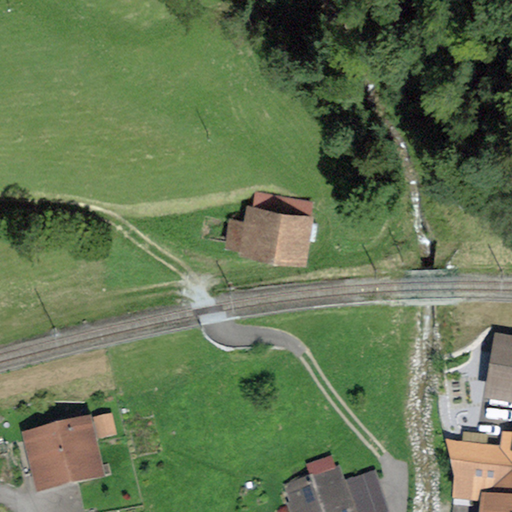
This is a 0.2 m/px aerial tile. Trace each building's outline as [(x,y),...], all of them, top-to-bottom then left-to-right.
[(230,217),(226,243),(240,245),(240,248),(306,259),(314,212),(311,212),(312,200),(256,191),(254,202),(247,201),(244,219),(230,217)] [(511,395),(511,327),(499,326),(487,391),(511,395)] [(93,468),(83,425),(81,425),(78,413),(65,416),(68,429),(33,437),(44,480),(93,468)] [(116,434),(111,413),(93,417),(98,439),(116,434)] [(511,456),(500,455),(500,452),(450,447),(456,479),(455,499),(485,502),(483,511),(493,511),(494,504),(511,505),(511,456)] [(347,511),(330,460),(308,468),(312,481),(289,489),(293,500),(293,499),(297,511),(347,511)]
